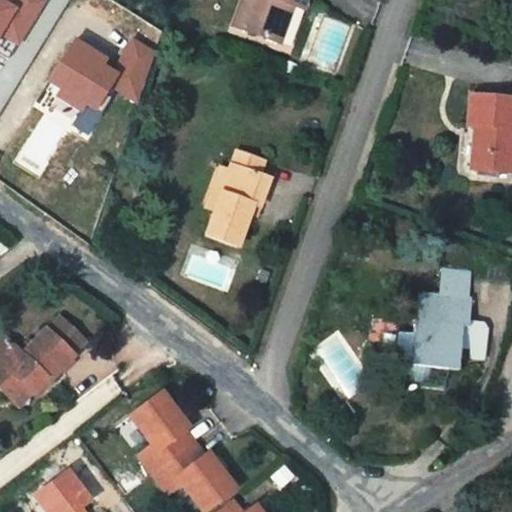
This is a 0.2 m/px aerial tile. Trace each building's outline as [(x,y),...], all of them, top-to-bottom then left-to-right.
[(0,0),(0,32),(18,43),(44,0),(16,0),(13,5),(4,0),(0,0)] [(254,0),(251,11),(237,49),(272,61),(286,24),(295,26),(303,0),(254,0)] [(232,46),(237,49),(251,11),(244,10),(232,46)] [(136,100),(154,51),(134,39),(120,61),(126,67),(113,89),(136,100)] [(118,73),(104,64),(107,58),(77,40),(51,81),(62,88),(57,96),(81,111),(89,99),(99,105),(118,73)] [(511,112),(511,107),(464,104),(461,137),(472,138),(469,177),(507,180),(511,112)] [(226,168),(220,187),(206,228),(198,252),(226,262),(238,229),(240,221),(245,222),(255,194),(249,192),(255,178),(226,168)] [(197,225),(206,228),(220,187),(212,184),(197,225)] [(434,277),(431,299),(459,300),(461,279),(434,277)] [(431,299),(410,298),(406,338),(392,337),(389,377),(404,379),(404,383),(424,384),(425,372),(453,374),(455,351),(464,351),(464,363),(477,363),(480,330),(477,323),(462,323),(464,301),(459,300),(431,299)] [(47,331),(35,343),(64,372),(76,359),(47,331)] [(0,357),(0,411),(13,399),(20,406),(36,392),(40,396),(64,372),(35,343),(11,368),(0,357)] [(172,425),(143,390),(113,416),(136,443),(123,454),(155,492),(168,482),(191,509),(221,483),(192,449),(189,453),(168,428),(172,425)] [(36,392),(20,406),(25,411),(40,396),(36,392)] [(0,412),(12,424),(25,411),(20,406),(13,399),(0,411),(0,412)] [(219,498),(201,511),(250,511),(241,501),(229,510),(219,498)]
